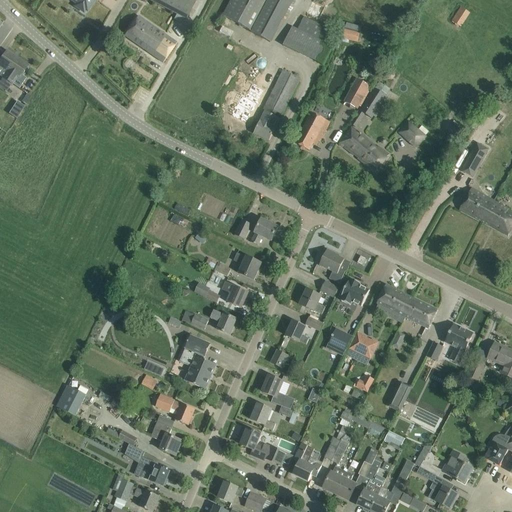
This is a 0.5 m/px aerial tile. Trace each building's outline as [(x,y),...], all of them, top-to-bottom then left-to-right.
[(74,6),(83,13),(85,10),(87,11),(94,0),(71,0),(76,4),(74,6)] [(149,0),(187,20),(197,0),(149,0)] [(250,32),(269,42),(291,0),(230,0),(222,16),(251,32),(250,32)] [(451,22),(461,28),(470,14),(461,8),(451,22)] [(138,17),(124,36),(163,64),(177,44),(138,17)] [(304,17),(298,30),(324,42),(330,30),(304,17)] [(166,32),(170,25),(164,21),(159,28),(166,32)] [(345,29),(342,40),(358,43),(360,33),(345,29)] [(2,78),(0,81),(0,89),(5,93),(11,84),(12,84),(19,89),(20,87),(26,78),(21,75),(22,74),(28,66),(17,58),(16,59),(7,52),(7,51),(1,59),(0,60),(0,66),(7,71),(2,78)] [(273,128),(277,119),(278,119),(299,79),(284,71),(262,112),(265,113),(254,134),(269,141),(275,130),(273,128)] [(344,101),(358,110),(370,86),(357,78),(344,101)] [(380,83),(360,111),(365,115),(372,120),(391,90),(380,83)] [(230,115),(245,123),(251,112),(252,113),(264,90),(252,84),(245,98),(240,96),(230,115)] [(17,101),(9,113),(17,119),(18,117),(25,107),(17,101)] [(330,123),(311,113),(295,144),(309,151),(315,140),(320,142),(330,123)] [(426,137),(408,122),(399,133),(416,149),(426,137)] [(365,139),(352,129),(339,145),(354,156),(354,155),(358,158),(357,159),(364,165),(375,174),(390,156),(379,147),(378,149),(366,139),(365,139)] [(489,150),(477,144),(461,171),(473,178),(489,150)] [(459,211),(482,223),(494,201),(472,189),(459,211)] [(494,201),(482,223),(489,227),(489,226),(508,237),(511,229),(511,213),(508,211),(509,209),(494,201)] [(169,213),(166,219),(180,227),(181,226),(197,234),(201,228),(180,218),(169,213)] [(250,243),(258,246),(262,237),(271,242),(278,228),(262,220),(250,243)] [(235,236),(245,241),(252,225),(242,221),(235,236)] [(200,233),(195,239),(202,245),(207,240),(200,233)] [(327,250),(320,266),(333,272),(329,279),(340,284),(346,272),(340,269),(345,260),(335,255),(336,254),(327,250)] [(239,274),(254,281),(261,264),(247,258),(246,258),(237,254),(234,261),(243,265),(239,274)] [(361,257),(357,263),(362,266),(366,259),(361,257)] [(219,263),(215,272),(228,278),(231,270),(219,263)] [(341,301),(350,306),(352,302),(362,307),(369,291),(359,286),(360,284),(352,280),(351,282),(349,281),(345,290),(343,289),(340,296),(342,297),(341,297),(343,298),(341,301)] [(232,295),(228,303),(241,309),(248,293),(227,283),(223,291),(232,295)] [(322,291),(334,297),(339,288),(327,283),(322,291)] [(195,293),(217,304),(220,297),(209,291),(206,288),(201,285),(199,284),(195,293)] [(377,304),(405,318),(414,299),(386,286),(377,304)] [(307,290),(300,305),(323,316),(326,309),(319,306),(323,298),(307,290)] [(414,299),(405,318),(429,330),(438,311),(414,299)] [(221,324),(218,331),(229,336),(236,320),(225,315),(224,317),(214,313),(211,320),(221,324)] [(196,316),(192,326),(204,331),(208,322),(196,316)] [(309,318),(306,326),(319,332),(323,324),(309,318)] [(172,325),(184,330),(186,324),(174,319),(172,325)] [(293,322),(286,336),(306,346),(310,338),(304,335),(307,328),(293,322)] [(454,325),(445,343),(457,349),(451,360),(459,364),(474,335),(454,325)] [(336,330),(329,345),(345,352),(352,338),(336,330)] [(357,332),(350,349),(371,360),(380,343),(373,339),(372,341),(366,338),(367,337),(357,332)] [(400,349),(404,335),(394,332),(391,347),(400,349)] [(192,367),(185,381),(205,390),(216,366),(204,360),(210,345),(190,336),(180,363),(192,367)] [(427,358),(436,362),(443,348),(434,343),(427,358)] [(502,375),(511,379),(511,353),(503,349),(504,348),(495,344),(488,359),(505,367),(502,375)] [(286,359),(288,356),(278,351),(271,363),(281,369),(285,361),(287,362),(288,360),(286,359)] [(474,361),(467,376),(479,382),(486,366),(474,361)] [(147,362),(144,370),(161,376),(164,369),(147,362)] [(147,375),(142,385),(153,391),(158,382),(147,375)] [(269,377),(263,393),(274,397),(272,403),(282,407),(291,410),(295,400),(279,394),(284,383),(279,380),(269,377)] [(413,388),(400,382),(388,407),(401,413),(413,388)] [(62,399),(58,408),(76,417),(87,396),(85,395),(88,390),(81,386),(78,391),(68,385),(62,399)] [(353,391),(351,396),(357,399),(359,394),(353,391)] [(312,393),(309,400),(316,403),(319,396),(312,393)] [(188,426),(195,410),(160,396),(155,408),(169,413),(171,410),(179,413),(176,421),(188,426)] [(264,427),(273,431),(276,424),(267,421),(272,410),(258,404),(251,420),(264,426),(264,427)] [(282,407),(279,414),(290,418),(291,418),(289,423),(294,425),(298,413),(293,411),(291,410),(282,407)] [(353,417),(352,420),(360,425),(364,417),(356,413),(353,417)] [(363,426),(368,431),(374,426),(369,421),(363,426)] [(169,436),(172,430),(157,424),(151,438),(152,438),(152,439),(163,443),(161,450),(176,457),(182,442),(169,436)] [(263,461),(266,459),(281,466),(286,454),(265,445),(263,449),(256,446),(261,435),(244,428),(240,437),(244,438),(241,445),(253,451),(251,456),(263,461)] [(138,439),(123,431),(119,438),(134,446),(138,439)] [(389,432),(384,441),(399,448),(404,439),(389,432)] [(294,433),(291,439),(298,443),(301,437),(294,433)] [(338,465),(350,438),(345,435),(341,442),(332,462),(335,464),(338,465)] [(488,449),(484,458),(499,466),(504,458),(508,451),(507,450),(510,446),(511,447),(511,437),(511,440),(505,436),(502,435),(500,435),(497,436),(495,438),(494,440),(492,442),(488,449)] [(332,462),(341,442),(333,438),(331,443),(324,458),(332,462)] [(323,463),(311,457),(314,450),(302,444),(294,461),(299,463),(294,475),(308,482),(311,475),(316,478),(323,463)] [(126,453),(133,456),(136,448),(130,445),(126,453)] [(427,471),(436,476),(438,477),(441,471),(433,466),(435,462),(435,458),(434,456),(430,452),(432,446),(424,446),(415,465),(420,467),(427,471)] [(357,475),(364,478),(376,458),(378,453),(371,450),(365,462),(364,462),(357,475)] [(452,459),(448,466),(447,465),(443,472),(465,484),(473,469),(466,466),(469,460),(455,453),(453,459),(452,459)] [(158,464),(142,458),(139,464),(146,467),(141,478),(163,487),(169,472),(157,467),(158,464)] [(383,461),(376,458),(364,478),(372,482),(383,461)] [(420,467),(416,474),(423,478),(427,471),(420,467)] [(331,493),(335,495),(346,473),(335,468),(333,474),(331,473),(324,489),(325,488),(331,492),(331,493)] [(403,488),(409,475),(402,472),(396,485),(403,488)] [(119,473),(113,490),(117,492),(115,498),(127,502),(134,485),(126,482),(128,477),(119,473)] [(346,473),(335,495),(342,498),(342,497),(349,500),(348,501),(349,501),(356,485),(350,482),(353,476),(346,473)] [(459,496),(447,490),(450,484),(438,477),(436,476),(430,489),(433,490),(429,498),(451,510),(459,496)] [(225,483),(219,498),(232,504),(235,495),(242,498),(244,491),(225,483)] [(368,511),(369,511),(380,489),(374,486),(375,486),(369,483),(358,506),(363,508),(363,510),(363,511),(365,511),(368,511)] [(386,511),(394,495),(388,492),(389,491),(382,487),(381,489),(380,489),(369,511),(371,511),(386,511)] [(142,501),(140,507),(151,511),(152,511),(159,497),(137,488),(134,497),(142,501)] [(247,504),(246,508),(256,511),(261,511),(263,510),(263,508),(268,510),(269,509),(271,502),(266,500),(251,494),(247,504)] [(409,507),(410,505),(424,511),(427,505),(414,498),(413,499),(404,495),(400,502),(409,507)]
